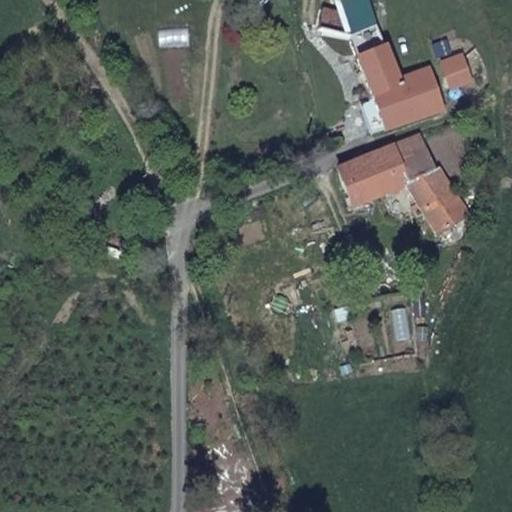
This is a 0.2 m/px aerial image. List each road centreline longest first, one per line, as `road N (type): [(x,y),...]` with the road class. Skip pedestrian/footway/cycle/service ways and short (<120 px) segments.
road 1 (track): [(511,90),(207,198),(179,219),(119,86),(56,0)]
road 2 (unclassified): [(185,511),(179,219)]
road 3 (track): [(275,511),(180,256)]
